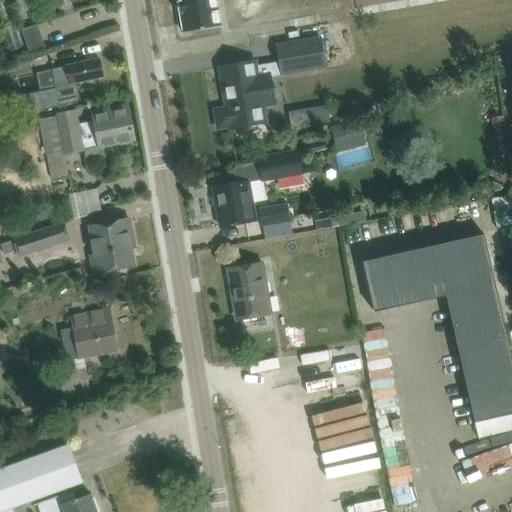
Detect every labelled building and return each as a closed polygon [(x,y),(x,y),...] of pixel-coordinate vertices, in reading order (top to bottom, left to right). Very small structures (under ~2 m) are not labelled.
[(177,0),(178,1),(176,1),(178,12),(179,11),(183,32),(220,25),(215,0),(177,0)] [(37,24),(20,30),(28,54),(45,48),(37,24)] [(321,37),(275,45),(281,77),(327,68),(321,37)] [(40,90),(26,94),(30,112),(59,106),(75,103),(71,83),(102,77),(99,59),(79,63),(53,69),(51,69),(55,87),(40,90)] [(266,122),(263,108),(277,106),(271,72),(257,75),(255,61),(219,67),(226,108),(214,110),(218,129),(229,126),(230,129),(266,122)] [(336,99),(313,100),(314,112),(337,110),(336,99)] [(64,155),(67,154),(85,151),(85,150),(134,140),(127,105),(95,111),(96,120),(79,124),(76,109),(55,113),(56,114),(39,118),(45,154),(63,150),(64,155)] [(339,125),(329,127),(333,139),(342,136),(341,130),(339,125)] [(260,181),(257,161),(233,166),(236,184),(213,188),(219,226),(246,222),(255,220),(249,183),(260,181)] [(277,172),(263,174),(265,194),(279,192),(277,172)] [(287,204),(259,209),(263,227),(290,221),(287,204)] [(337,217),(314,221),(316,231),(339,226),(337,217)] [(134,266),(128,235),(131,234),(129,219),(89,226),(98,273),(134,266)] [(15,250),(18,257),(70,239),(64,221),(0,242),(0,243),(3,254),(15,250)] [(511,401),(483,242),(361,264),(371,315),(443,302),(466,429),(511,420),(511,401)] [(261,263),(226,269),(230,291),(233,291),(239,320),(270,314),(261,263)] [(71,328),(60,330),(66,361),(68,361),(85,357),(97,355),(117,351),(111,320),(108,308),(69,316),(71,328)] [(70,371),(61,373),(67,406),(93,401),(87,368),(70,371)] [(68,445),(49,452),(0,469),(0,511),(81,482),(68,445)] [(67,495),(34,507),(36,511),(96,511),(90,494),(70,502),(67,495)]
